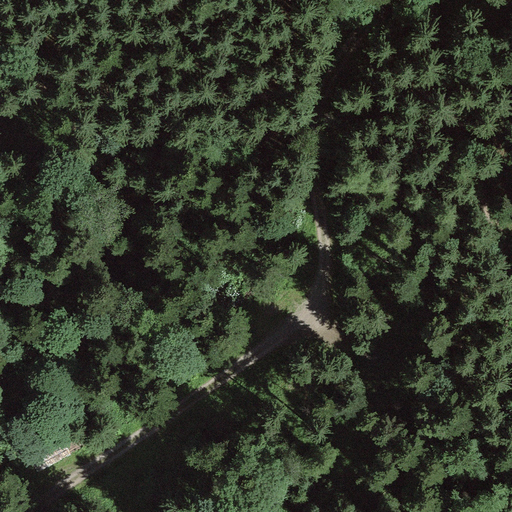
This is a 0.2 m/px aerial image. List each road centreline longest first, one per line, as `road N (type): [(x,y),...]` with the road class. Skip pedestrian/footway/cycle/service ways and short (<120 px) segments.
road 1 (track): [(33,511),(313,311),(333,273),(330,135),(341,62),(401,0)]
road 2 (track): [(511,272),(457,125),(427,0)]
